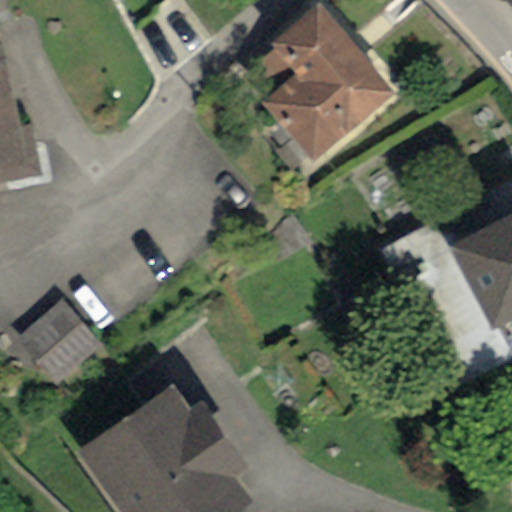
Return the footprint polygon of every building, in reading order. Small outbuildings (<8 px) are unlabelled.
[(154,0),(168,19),(191,0),(154,0)] [(262,100),(308,155),(393,84),(322,0),(315,0),(271,37),(299,69),(262,100)] [(0,40),(0,182),(39,172),(33,123),(20,124),(2,40),(0,40)] [(511,199),(448,235),(493,316),(511,305),(511,199)] [(23,342),(57,381),(99,345),(65,306),(23,342)] [(173,374),(74,446),(122,511),(223,511),(252,492),(231,464),(246,454),(201,392),(191,399),(173,374)]
